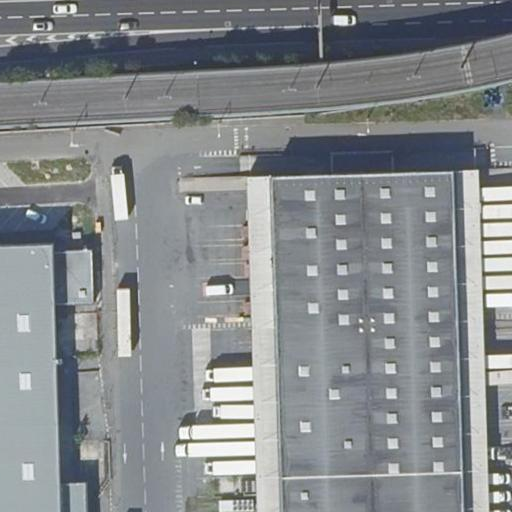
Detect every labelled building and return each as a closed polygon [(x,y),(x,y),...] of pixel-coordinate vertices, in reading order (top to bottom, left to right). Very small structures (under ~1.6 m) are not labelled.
[(482,511),(481,469),(463,469),(455,170),(394,171),(393,151),(331,153),(333,173),(272,175),(272,176),(277,325),(260,326),(265,511),(482,511)] [(489,511),(484,316),(479,170),(455,170),(463,469),(481,469),(482,511),(489,511)] [(265,511),(260,326),(277,325),(272,176),(247,176),(252,324),(257,511),(265,511)] [(55,250),(55,243),(0,244),(0,511),(87,511),(88,506),(63,507),(62,482),(57,305),(95,304),(93,249),(55,250)] [(63,507),(88,506),(87,483),(62,482),(63,507)]
